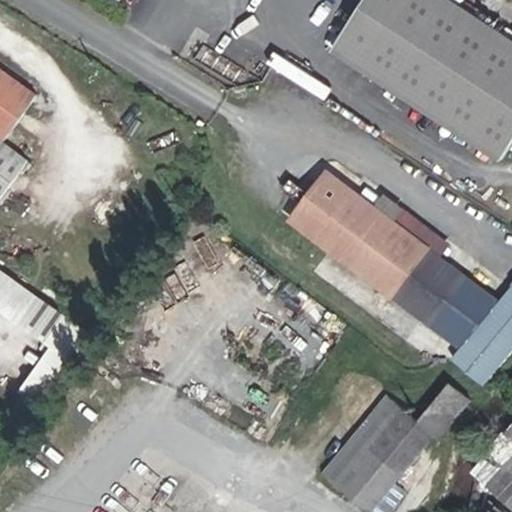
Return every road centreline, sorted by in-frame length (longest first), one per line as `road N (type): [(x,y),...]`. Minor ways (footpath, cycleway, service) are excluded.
road 1 (unknown): [(142,59),(207,6),(417,143)]
road 2 (unknown): [(142,59),(319,175)]
road 3 (unknown): [(0,34),(58,79),(87,116),(107,178)]
